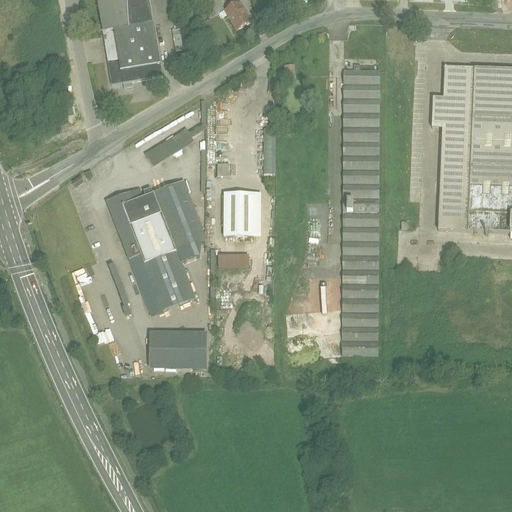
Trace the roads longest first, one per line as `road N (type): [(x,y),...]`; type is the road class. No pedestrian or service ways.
road 1 (unclassified): [(511,21),(344,17),(299,31),(103,152)]
road 2 (primary): [(134,511),(83,417),(1,213)]
road 3 (unclassified): [(103,152),(73,0)]
